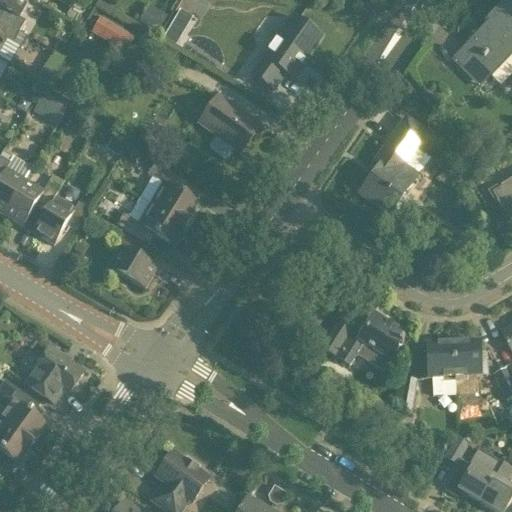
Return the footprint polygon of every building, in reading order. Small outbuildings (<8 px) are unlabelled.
[(0,14),(0,22),(19,34),(25,23),(18,19),(29,1),(27,0),(0,0),(0,9),(2,11),(0,14)] [(511,5),(506,0),(505,0),(484,23),(486,24),(452,60),(481,87),(511,54),(511,5)] [(166,18),(155,12),(147,26),(146,27),(157,34),(166,18)] [(273,93),(284,76),(292,81),(322,39),(293,18),(251,77),(273,93)] [(91,35),(125,55),(134,40),(100,20),(91,35)] [(0,51),(6,41),(13,44),(19,34),(0,22),(0,51)] [(64,60),(51,53),(35,81),(48,89),(64,60)] [(239,156),(260,127),(219,98),(198,127),(239,156)] [(26,115),(31,105),(22,100),(16,110),(25,115),(26,115)] [(67,112),(55,104),(45,120),(57,127),(67,112)] [(74,128),(76,117),(65,115),(63,126),(74,128)] [(427,160),(412,149),(423,134),(404,120),(373,164),(380,168),(373,178),(372,177),(358,195),(387,216),(427,160)] [(114,139),(106,151),(118,159),(126,146),(114,139)] [(32,170),(12,158),(9,164),(0,158),(0,215),(3,218),(24,182),(25,182),(32,170)] [(147,177),(162,186),(150,205),(186,227),(193,216),(191,215),(196,205),(173,191),(180,181),(154,165),(147,177)] [(22,229),(34,209),(44,215),(53,199),(63,184),(53,178),(43,193),(25,182),(24,182),(3,218),(22,229)] [(511,179),(490,193),(509,224),(511,221),(511,179)] [(54,248),(65,228),(75,234),(89,212),(78,205),(74,212),(53,199),(44,215),(32,235),(54,248)] [(148,232),(155,236),(172,246),(177,237),(180,238),(186,227),(150,205),(138,225),(123,216),(116,227),(142,243),(148,232)] [(144,292),(157,270),(137,258),(143,248),(121,235),(115,246),(121,250),(108,270),(144,292)] [(338,323),(321,349),(348,366),(354,357),(380,373),(404,335),(372,315),(359,336),(338,323)] [(511,325),(500,332),(511,355),(511,325)] [(480,377),(479,362),(478,341),(451,343),(453,378),(454,378),(480,377)] [(424,344),(426,380),(431,379),(432,398),(455,397),(454,378),(453,378),(451,343),(424,344)] [(67,398),(83,375),(50,351),(34,374),(25,387),(53,406),(62,394),(67,398)] [(511,381),(506,369),(493,376),(505,403),(511,399),(511,381)] [(397,411),(411,413),(416,382),(402,380),(397,411)] [(0,419),(0,423),(32,446),(39,436),(37,435),(44,425),(22,410),(29,400),(4,382),(0,388),(0,408),(5,412),(0,419)] [(0,453),(16,464),(23,455),(25,457),(32,446),(0,423),(0,453)] [(445,461),(456,467),(473,437),(457,439),(445,461)] [(458,490),(480,503),(503,464),(478,450),(469,464),(472,466),(458,490)] [(191,506),(200,494),(209,482),(172,455),(155,479),(164,486),(152,503),(163,511),(180,511),(188,503),(191,506)] [(511,489),(505,485),(511,473),(511,469),(503,464),(480,503),(494,511),(503,511),(511,498),(511,489)] [(270,504),(273,506),(281,492),(274,488),(268,498),(270,504)] [(288,496),(281,492),(273,506),(276,508),(282,506),(288,496)] [(266,511),(267,511),(244,498),(235,511),(266,511)] [(135,511),(124,503),(116,511),(135,511)]
